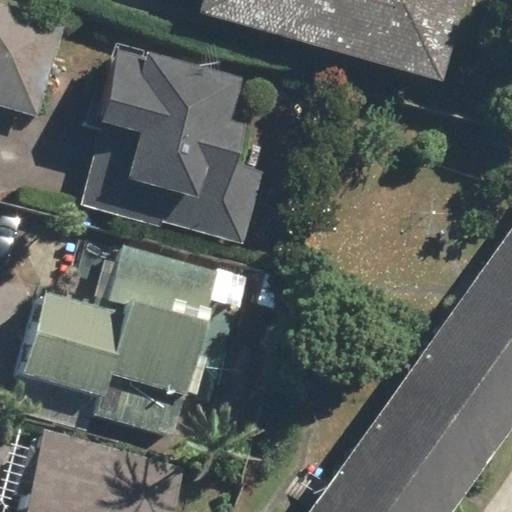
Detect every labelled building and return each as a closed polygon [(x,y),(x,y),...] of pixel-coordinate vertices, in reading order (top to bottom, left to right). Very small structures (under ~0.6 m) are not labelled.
[(189,0),(185,18),(428,84),(450,0),(189,0)] [(0,107),(28,116),(57,19),(0,2),(0,107)] [(114,188),(187,206),(200,154),(227,161),(243,102),(220,96),(226,72),(134,49),(132,59),(105,53),(86,128),(127,139),(114,188)] [(511,206),(294,511),(438,511),(511,408),(511,206)] [(80,416),(161,439),(207,276),(109,249),(94,302),(115,308),(112,321),(31,298),(9,378),(85,399),(80,416)] [(162,511),(175,467),(35,429),(12,511),(162,511)]
